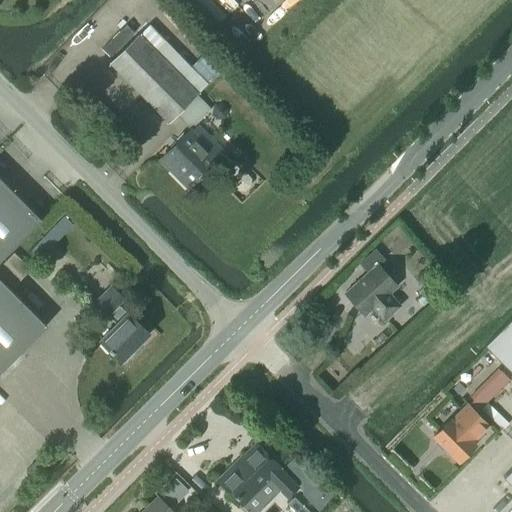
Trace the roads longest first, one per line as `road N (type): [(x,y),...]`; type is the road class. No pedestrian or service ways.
road 1 (tertiary): [(238,327),(511,59)]
road 2 (unclassified): [(238,327),(0,88)]
road 3 (unclassified): [(424,511),(238,327)]
road 4 (tertiary): [(52,511),(238,327)]
